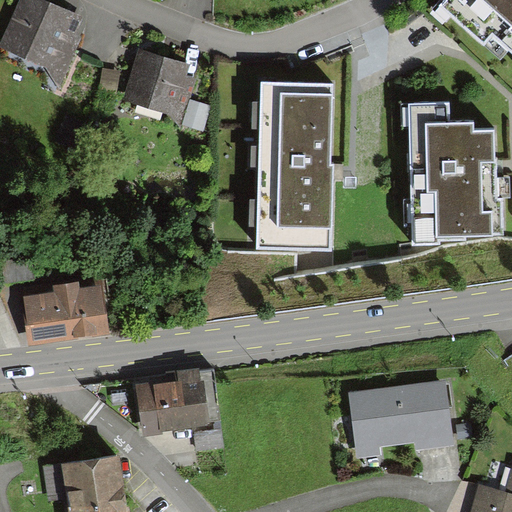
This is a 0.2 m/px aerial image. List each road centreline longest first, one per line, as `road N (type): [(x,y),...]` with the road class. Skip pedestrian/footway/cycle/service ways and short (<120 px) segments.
road 1 (primary): [(511,300),(43,363)]
road 2 (residential): [(125,0),(221,41),(273,43),(374,0)]
road 3 (residential): [(191,511),(125,436),(43,363)]
